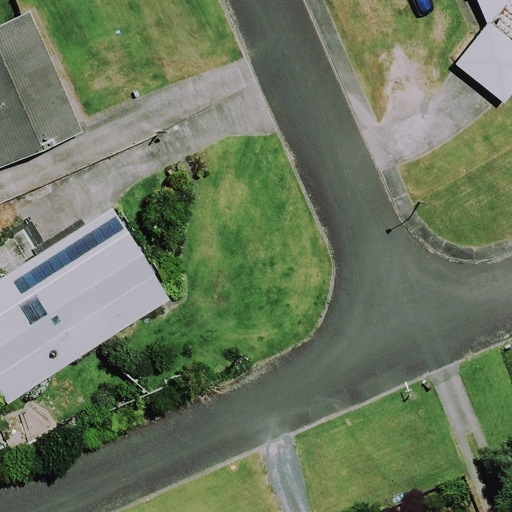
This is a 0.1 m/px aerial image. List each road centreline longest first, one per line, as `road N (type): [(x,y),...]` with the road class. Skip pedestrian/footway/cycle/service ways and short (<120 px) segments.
road 1 (residential): [(409,340),(16,511)]
road 2 (residential): [(263,0),(409,340)]
